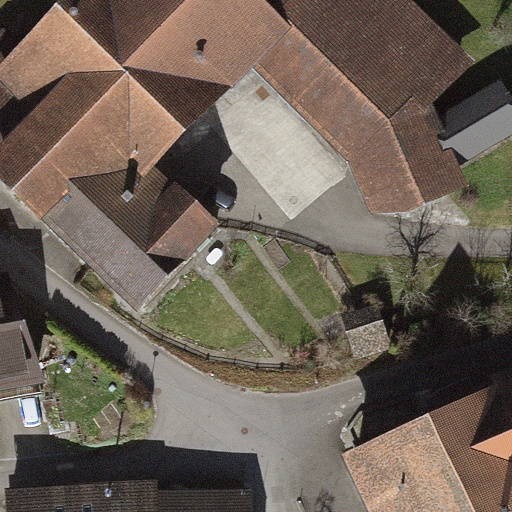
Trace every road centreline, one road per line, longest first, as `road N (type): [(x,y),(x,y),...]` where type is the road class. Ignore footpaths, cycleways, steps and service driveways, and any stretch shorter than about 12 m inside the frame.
road 1 (residential): [(0,252),(254,442)]
road 2 (track): [(254,442),(511,357)]
road 3 (track): [(0,481),(254,442)]
